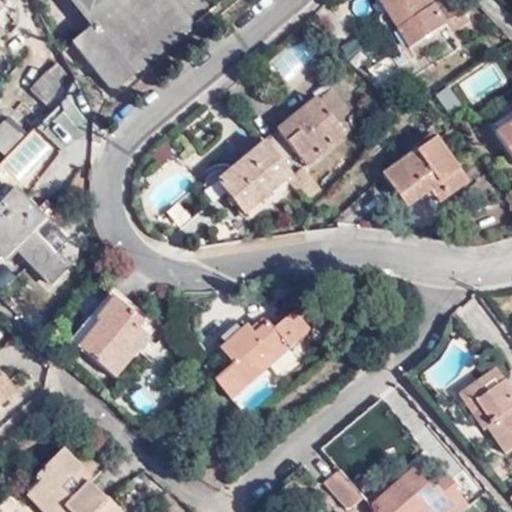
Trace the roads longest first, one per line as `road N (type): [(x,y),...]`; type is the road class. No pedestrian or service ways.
road 1 (residential): [(296,0),(135,129),(108,180),(110,222),(131,252),(169,272),(206,274),(322,252),(441,267)]
road 2 (residential): [(441,267),(433,310),(414,346),(241,495),(219,504),(186,491),(56,377)]
